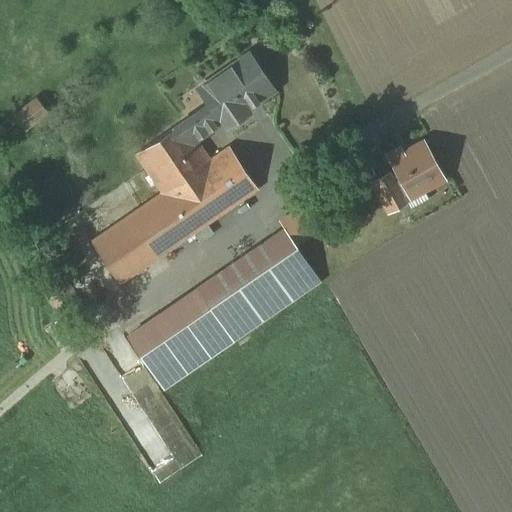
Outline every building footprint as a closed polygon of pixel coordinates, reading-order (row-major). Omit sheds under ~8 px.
[(183,122),(195,139),(220,121),(223,125),(273,90),(248,55),(198,89),(209,104),(183,122)] [(37,98),(13,117),(24,131),(48,112),(37,98)] [(135,155),(162,193),(91,241),(120,285),(194,234),(207,225),(257,190),(229,147),(209,159),(195,139),(183,122),(135,155)] [(400,148),(386,156),(394,171),(390,173),(402,196),(406,194),(408,197),(443,178),(424,143),(404,154),(400,148)] [(402,196),(390,173),(389,172),(371,181),(389,212),(406,203),(402,196)] [(280,223),(284,230),(129,335),(165,388),(320,281),(295,245),(314,232),(299,210),(280,223)] [(207,225),(194,234),(200,243),(213,233),(207,225)] [(64,285),(48,297),(64,318),(79,306),(64,285)]
